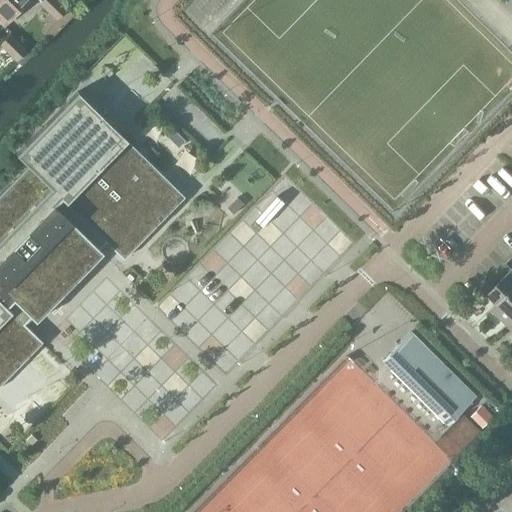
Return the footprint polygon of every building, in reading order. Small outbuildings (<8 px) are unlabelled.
[(0,0),(0,22),(3,25),(28,0),(0,0)] [(54,0),(41,0),(38,4),(55,21),(65,11),(54,0)] [(135,101),(169,63),(127,26),(88,70),(105,85),(111,80),(135,101)] [(0,42),(0,46),(12,59),(15,62),(24,52),(7,35),(0,42)] [(0,375),(37,337),(23,324),(32,316),(57,289),(61,293),(73,281),(69,277),(98,248),(104,241),(118,255),(175,197),(117,140),(72,97),(42,128),(16,154),(27,166),(0,193),(0,375)] [(146,121),(164,130),(173,113),(156,103),(146,121)] [(184,141),(173,130),(166,136),(178,148),(184,141)] [(181,153),(197,162),(207,145),(191,136),(181,153)] [(233,214),(243,204),(237,198),(226,208),(233,214)] [(346,244),(357,234),(349,225),(338,235),(346,244)] [(492,310),(508,325),(511,321),(511,269),(487,295),(497,304),(492,310)] [(474,396),(410,332),(382,360),(446,425),(474,396)] [(492,416),(481,405),(469,417),(480,428),(492,416)]
